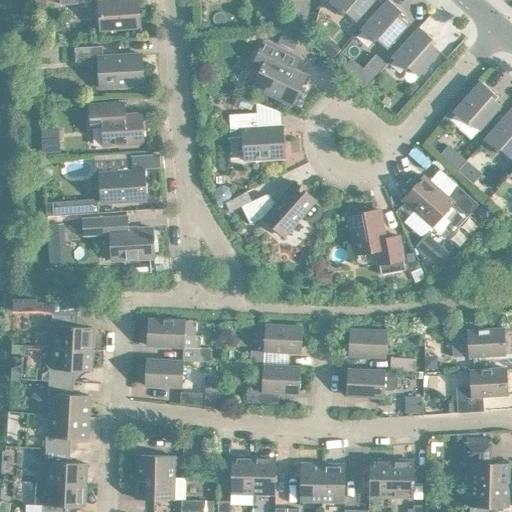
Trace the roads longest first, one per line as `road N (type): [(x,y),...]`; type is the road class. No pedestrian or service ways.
road 1 (residential): [(317,427),(119,404)]
road 2 (residential): [(511,414),(317,427)]
road 3 (residential): [(185,193),(173,0)]
road 4 (residential): [(511,297),(320,307)]
road 5 (residential): [(386,146),(322,101),(303,132),(316,161),(353,173)]
road 6 (residential): [(495,23),(386,146)]
road 7 (residential): [(119,404),(124,315),(133,299),(188,297)]
road 8 (residential): [(317,427),(320,307)]
